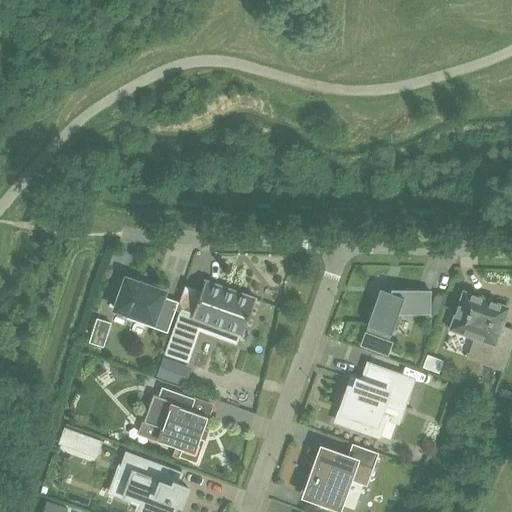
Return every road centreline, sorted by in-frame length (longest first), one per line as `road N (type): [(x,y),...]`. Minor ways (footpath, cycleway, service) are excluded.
road 1 (residential): [(251,511),(342,247)]
road 2 (residential): [(342,247),(137,240)]
road 3 (residential): [(342,247),(511,251)]
